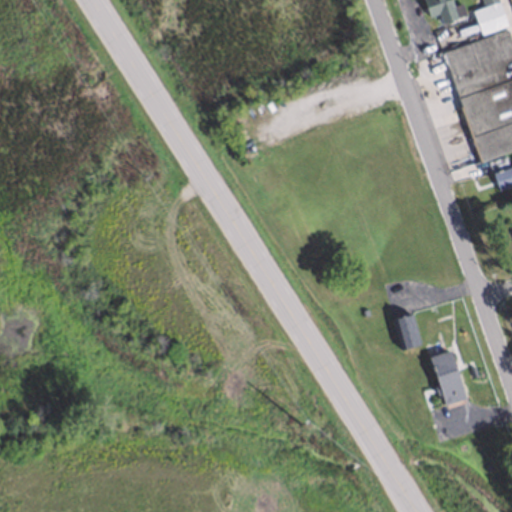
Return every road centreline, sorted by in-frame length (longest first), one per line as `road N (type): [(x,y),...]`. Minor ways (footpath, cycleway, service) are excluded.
road 1 (primary): [(100,0),(423,511)]
road 2 (residential): [(377,0),(511,378)]
